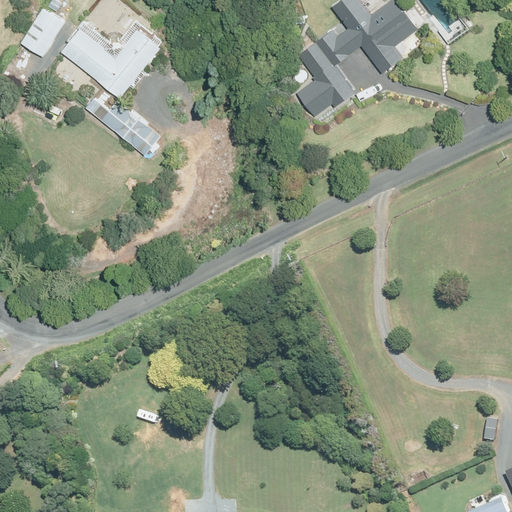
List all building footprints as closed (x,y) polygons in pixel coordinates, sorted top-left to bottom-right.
[(64,4),(58,0),(51,0),(49,5),(59,12),(64,4)] [(358,46),(378,72),(400,56),(391,46),(415,28),(392,0),(385,0),(368,13),(365,11),(339,32),(334,27),(294,54),(312,78),(292,94),(311,116),(326,105),(329,108),(353,88),(335,65),(358,46)] [(38,10),(17,45),(41,59),(62,24),(38,10)] [(79,25),(57,53),(116,98),(158,45),(131,23),(111,49),(79,25)] [(142,155),(157,135),(110,101),(104,108),(90,98),(81,110),(142,155)] [(506,511),(502,502),(478,511),(506,511)]
